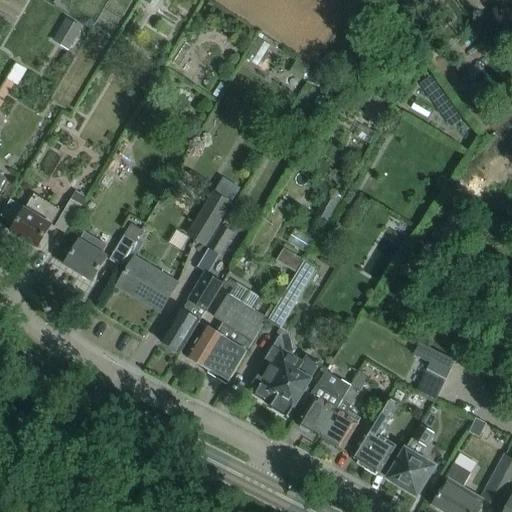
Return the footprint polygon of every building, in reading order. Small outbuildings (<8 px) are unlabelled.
[(66,19),(53,42),(68,51),(82,28),(66,19)] [(16,65),(7,80),(18,86),(27,71),(16,65)] [(328,191),(318,208),(332,216),(341,199),(328,191)] [(209,204),(189,236),(209,248),(222,226),(228,216),(226,214),(232,204),(215,193),(209,204)] [(25,210),(11,202),(3,216),(16,224),(11,232),(26,242),(28,240),(37,246),(36,248),(37,249),(48,232),(51,225),(60,211),(34,195),(25,210)] [(65,234),(81,206),(71,200),(55,228),(65,234)] [(141,231),(131,224),(109,260),(120,267),(135,243),(134,243),(141,231)] [(222,226),(209,248),(221,255),(234,234),(222,226)] [(107,246),(85,233),(75,248),(65,265),(92,282),(103,264),(107,258),(102,255),(107,246)] [(178,284),(135,258),(127,270),(117,287),(132,296),(135,291),(163,308),(173,291),(178,284)] [(280,329),(318,270),(305,262),(268,321),(280,329)] [(190,337),(223,284),(205,273),(183,311),(181,310),(171,325),(161,342),(180,354),(190,337)] [(229,382),(239,365),(257,338),(268,319),(255,311),(261,301),(249,294),(242,304),(228,295),(214,318),(224,324),(218,334),(206,327),(197,340),(187,357),(209,371),(209,370),(229,382)] [(427,370),(446,380),(455,362),(420,344),(414,356),(430,364),(427,370)] [(302,364),(273,346),(260,366),(262,368),(252,385),(259,389),(256,395),(272,405),(270,408),(287,418),(296,402),(303,407),(308,400),(313,391),(306,387),(320,364),(306,356),(302,364)] [(435,402),(446,380),(427,370),(416,393),(435,402)] [(327,441),(327,442),(342,451),(352,434),(361,419),(349,411),(369,378),(360,373),(351,388),(347,395),(320,437),(327,441)] [(315,397),(298,424),(320,438),(320,437),(347,395),(321,381),(312,395),(315,397)] [(383,432),(391,419),(392,418),(400,405),(389,399),(381,411),(380,412),(362,440),(352,457),(379,474),(390,457),(396,447),(380,437),(383,432)] [(434,434),(420,426),(398,462),(388,479),(417,496),(427,479),(435,467),(420,458),(434,434)] [(474,446),(461,467),(475,475),(488,454),(474,446)] [(496,506),(511,476),(511,459),(505,456),(495,474),(499,476),(486,501),(496,506)] [(445,479),(448,481),(443,489),(433,506),(442,511),(474,511),(477,509),(479,505),(482,500),(463,488),(471,475),(454,464),(445,479)] [(511,511),(511,489),(507,487),(500,501),(495,510),(493,511),(511,511)]
